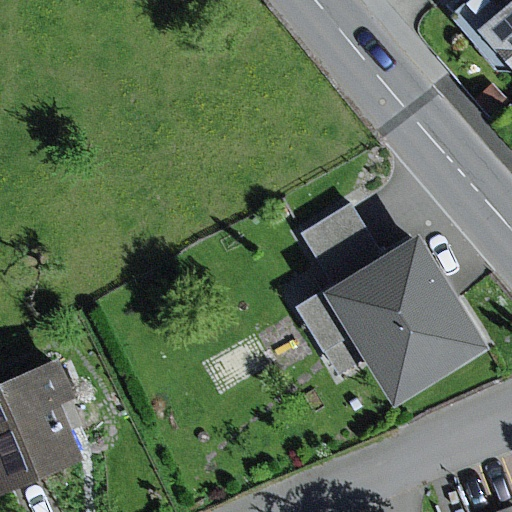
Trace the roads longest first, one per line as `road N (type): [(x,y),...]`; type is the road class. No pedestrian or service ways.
road 1 (primary): [(511,229),(316,0)]
road 2 (residential): [(283,511),(511,416)]
